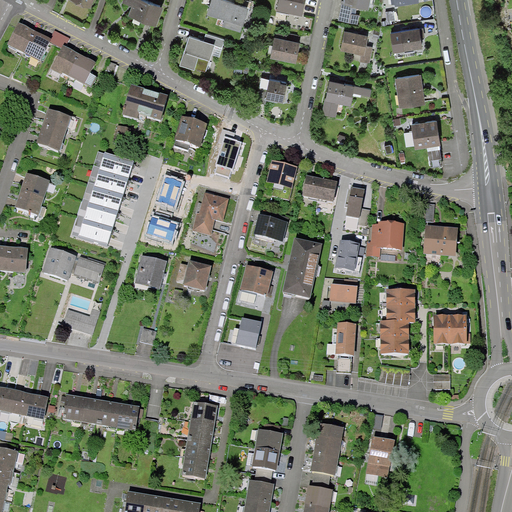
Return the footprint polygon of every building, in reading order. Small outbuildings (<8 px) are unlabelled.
[(122,0),(121,2),(131,5),(128,15),(155,25),(161,7),(141,0),(122,0)] [(247,7),(224,0),(210,0),(206,13),(223,19),(221,26),(239,32),(247,7)] [(304,0),(278,0),(276,12),(301,17),(304,0)] [(356,5),(341,3),(338,19),(354,21),(356,5)] [(27,58),(37,35),(20,27),(9,49),(27,58)] [(419,28),(399,31),(402,51),(421,48),(419,28)] [(368,35),(344,30),(340,49),(354,51),(352,60),(369,64),(372,48),(366,47),(368,35)] [(56,32),(50,41),(54,43),(53,44),(64,50),(65,49),(70,40),(56,32)] [(50,41),(37,35),(27,58),(42,65),(53,44),(54,43),(50,41)] [(215,45),(188,36),(178,64),(205,73),(215,45)] [(298,42),(272,37),(269,57),(295,62),(298,42)] [(82,58),(65,49),(53,72),(69,81),(82,58)] [(100,67),(82,58),(69,81),(88,90),(100,67)] [(118,65),(109,63),(104,77),(113,79),(118,65)] [(420,75),(395,78),(399,108),(425,104),(420,75)] [(286,82),(268,78),(263,98),(282,102),(286,82)] [(354,85),(328,80),(321,114),(335,117),(339,102),(350,105),(354,85)] [(171,101),(133,90),(124,118),(139,124),(141,118),(164,125),(171,101)] [(69,121),(46,113),(35,147),(58,154),(69,121)] [(435,117),(409,121),(413,146),(439,142),(435,117)] [(205,127),(180,120),(173,144),(198,151),(205,127)] [(134,133),(117,127),(114,138),(130,143),(134,133)] [(439,145),(427,147),(430,168),(442,166),(439,145)] [(296,170),(271,163),(265,185),(290,192),(296,170)] [(337,181),(306,175),(302,196),(333,202),(337,181)] [(49,185),(25,177),(13,211),(37,219),(49,185)] [(364,193),(350,190),(345,219),(359,222),(364,193)] [(285,224),(257,219),(253,237),(281,243),(285,224)] [(402,228),(371,226),(370,245),(366,245),(365,258),(379,259),(379,250),(400,252),(402,228)] [(456,231),(425,229),(423,257),(454,259),(456,231)] [(359,243),(340,240),(335,267),(354,271),(359,243)] [(320,248),(293,242),(281,296),(309,302),(320,248)] [(26,250),(0,248),(0,272),(24,275),(26,250)] [(77,259),(50,250),(42,274),(69,283),(77,259)] [(104,266),(79,258),(74,277),(98,285),(104,266)] [(166,264),(141,258),(134,285),(159,291),(166,264)] [(210,270),(189,265),(183,290),(204,295),(210,270)] [(271,275),(245,269),(239,294),(266,300),(271,275)] [(357,286),(330,284),(329,300),(356,303),(357,286)] [(414,292),(386,293),(386,324),(407,324),(414,323),(414,292)] [(97,320),(67,311),(62,328),(92,337),(97,320)] [(465,317),(433,317),(433,346),(465,346),(465,317)] [(261,322),(242,318),(236,342),(255,347),(261,322)] [(408,356),(407,324),(386,324),(379,324),(380,357),(408,356)] [(355,328),(337,327),(335,357),(353,358),(355,328)] [(156,332),(143,329),(140,343),(153,347),(156,332)] [(451,375),(432,375),(433,392),(451,392),(451,375)] [(46,400),(0,390),(0,414),(41,423),(46,400)] [(138,409),(65,397),(62,420),(134,432),(138,409)] [(217,410),(192,406),(180,479),(205,483),(217,410)] [(343,431),(318,426),(309,474),(334,478),(343,431)] [(282,436),(257,433),(252,469),(277,473),(282,436)] [(394,443),(372,440),(366,475),(389,479),(394,443)] [(0,450),(0,484),(9,486),(16,454),(0,450)] [(267,511),(272,487),(248,484),(243,511),(267,511)] [(327,511),(331,492),(307,489),(302,511),(327,511)] [(198,511),(200,505),(126,495),(123,511),(198,511)]
